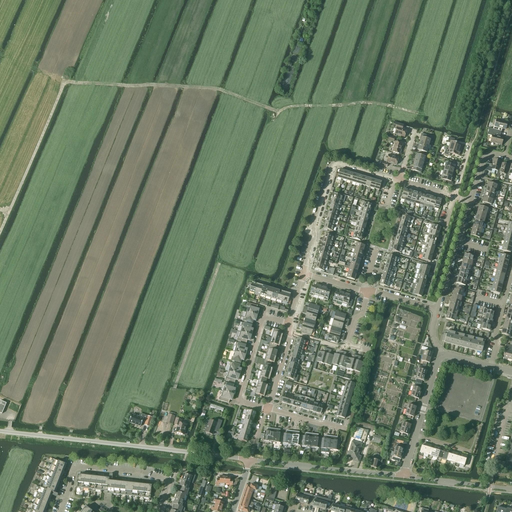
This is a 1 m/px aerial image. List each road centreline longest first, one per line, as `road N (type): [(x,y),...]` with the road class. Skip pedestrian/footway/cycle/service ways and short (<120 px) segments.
road 1 (track): [(173,391),(278,112),(369,102),(417,113)]
road 2 (unclassified): [(249,460),(0,431)]
road 3 (track): [(0,55),(63,82),(0,231)]
road 4 (track): [(278,112),(211,88),(63,82)]
road 5 (residential): [(398,180),(334,163),(303,274)]
road 6 (residential): [(249,460),(402,476)]
road 7 (residential): [(60,511),(73,468),(168,482)]
